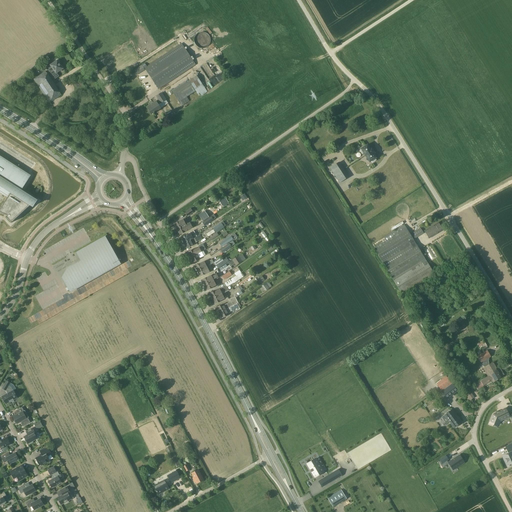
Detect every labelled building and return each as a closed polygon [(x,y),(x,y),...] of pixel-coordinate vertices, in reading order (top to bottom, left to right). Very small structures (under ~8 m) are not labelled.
[(144,68),(159,89),(195,66),(195,65),(196,65),(182,43),(144,68)] [(51,65),(48,67),(49,69),(48,69),(54,79),(58,76),(56,73),(63,69),(59,63),(59,62),(58,60),(57,60),(55,61),(55,63),(51,65)] [(136,75),(145,70),(142,65),(133,71),(136,75)] [(49,103),(61,95),(45,71),(34,79),(49,103)] [(179,102),(196,91),(188,79),(171,90),(179,102)] [(161,103),(166,100),(161,93),(157,96),(159,99),(161,103)] [(160,108),(158,105),(161,103),(159,99),(156,101),(147,107),(151,114),(160,108)] [(367,145),(361,149),(359,150),(362,155),(364,153),(369,162),(371,161),(372,163),(376,160),(375,159),(376,158),(373,154),(375,153),(371,148),(370,149),(367,145)] [(0,190),(9,196),(8,197),(0,209),(0,212),(4,214),(6,215),(7,215),(6,217),(6,216),(6,217),(11,223),(12,223),(11,222),(12,222),(31,205),(33,206),(36,202),(20,191),(29,176),(0,157),(0,190)] [(340,183),(347,178),(337,163),(330,168),(340,183)] [(220,201),(224,207),(230,204),(225,197),(220,201)] [(215,218),(213,215),(202,223),(204,226),(213,220),(215,218)] [(177,229),(190,223),(187,217),(174,224),(175,226),(174,226),(174,227),(175,229),(176,229),(177,229)] [(190,223),(177,229),(177,230),(176,230),(176,231),(177,233),(178,233),(178,232),(179,235),(186,231),(185,230),(192,227),(190,223)] [(224,227),(221,223),(212,228),(215,233),(224,227)] [(429,238),(443,230),(438,223),(424,231),(429,238)] [(382,262),(396,284),(402,295),(435,274),(426,260),(415,242),(407,228),(374,248),(382,262)] [(184,243),(197,236),(194,231),(181,238),(184,243)] [(200,235),(197,236),(184,243),(186,248),(193,245),(192,244),(196,243),(202,239),(200,235)] [(233,239),(231,236),(219,244),(222,247),(233,239)] [(72,269),(67,269),(62,278),(70,292),(121,264),(111,247),(105,237),(76,253),(79,259),(82,263),(77,266),(72,269)] [(233,245),(231,242),(224,247),(226,250),(231,247),(233,245)] [(190,257),(203,251),(206,249),(207,248),(205,244),(201,246),(195,250),(194,249),(188,252),(190,257)] [(203,251),(190,257),(193,262),(199,259),(199,258),(205,255),(203,251)] [(236,266),(246,259),(242,253),(238,256),(232,260),(236,266)] [(218,268),(229,261),(227,258),(223,260),(221,258),(214,262),(218,268)] [(197,271),(210,265),(214,263),(212,259),(209,261),(208,260),(202,264),(201,263),(195,266),(197,271)] [(210,265),(197,271),(200,277),(209,272),(209,271),(212,269),(210,265)] [(222,276),(224,280),(231,275),(229,271),(222,276)] [(212,299),(225,292),(229,291),(227,287),(234,283),(244,276),(241,272),(231,279),(225,283),(226,286),(216,291),(216,290),(210,293),(212,299)] [(204,285),(217,278),(215,274),(211,276),(211,275),(208,276),(202,280),(203,282),(202,282),(202,283),(203,285),(204,284),(204,285)] [(220,283),(217,278),(204,285),(207,290),(214,287),(213,287),(216,285),(220,283)] [(265,292),(272,287),(268,281),(261,285),(265,292)] [(225,292),(212,299),(215,304),(221,301),(221,300),(227,297),(225,292)] [(238,296),(236,294),(235,295),(234,296),(235,296),(228,299),(230,302),(224,305),(223,304),(217,307),(219,313),(237,304),(238,303),(236,298),(238,296)] [(237,304),(219,313),(222,318),(228,315),(228,313),(232,311),(234,313),(240,309),(237,304)] [(492,372),(497,369),(493,362),(489,365),(488,358),(491,357),(487,350),(477,356),(481,363),(480,364),(485,367),(489,375),(492,373),(492,372)] [(477,390),(483,386),(490,382),(489,380),(491,378),(493,382),(502,377),(502,376),(497,369),(492,372),(492,373),(489,375),(480,381),(474,385),(477,390)] [(456,389),(448,379),(446,376),(436,383),(438,386),(446,397),(456,389)] [(13,400),(17,398),(13,390),(13,391),(11,388),(8,386),(10,383),(7,381),(2,389),(5,390),(6,390),(8,393),(2,397),(6,404),(10,402),(14,400),(13,400)] [(469,390),(464,393),(469,401),(472,399),(474,398),(469,390)] [(23,427),(30,423),(28,418),(29,418),(25,410),(24,411),(22,407),(15,411),(17,414),(13,417),(17,424),(20,422),(23,427)] [(444,415),(454,428),(462,422),(452,409),(444,415)] [(491,415),(488,423),(494,426),(496,421),(507,416),(504,409),(491,415)] [(40,421),(34,425),(37,430),(43,426),(40,421)] [(32,441),(37,439),(35,435),(36,434),(33,428),(26,432),(28,435),(24,437),(26,440),(25,441),(27,444),(27,443),(28,444),(28,443),(29,445),(33,443),(32,441)] [(0,447),(1,449),(10,444),(10,443),(9,441),(7,438),(0,441),(0,440),(0,447)] [(40,451),(42,455),(36,458),(39,465),(41,465),(50,461),(47,456),(51,454),(47,446),(40,451)] [(174,463),(176,467),(180,465),(171,446),(166,448),(174,464),(174,463)] [(508,467),(511,464),(511,453),(511,452),(508,453),(502,456),(508,467)] [(9,464),(19,459),(17,456),(18,456),(16,453),(15,454),(15,453),(8,456),(7,453),(1,457),(4,462),(7,461),(9,464)] [(462,465),(458,458),(446,465),(449,472),(462,465)] [(316,462),(308,467),(316,479),(324,474),(316,462)] [(23,478),(27,476),(22,465),(10,472),(14,478),(17,477),(19,481),(23,479),(23,478)] [(56,472),(53,467),(48,470),(51,476),(53,479),(48,481),(52,488),(61,483),(58,476),(60,476),(57,472),(56,472)] [(342,476),(338,469),(318,481),(322,488),(342,476)] [(181,478),(177,470),(167,476),(171,483),(181,478)] [(204,480),(198,470),(191,474),(197,484),(204,480)] [(169,489),(164,480),(154,486),(158,495),(169,489)] [(26,496),(36,491),(34,488),(35,487),(33,485),(32,484),(26,488),(24,485),(18,488),(21,494),(24,492),(26,496)] [(67,487),(60,491),(62,494),(61,495),(61,496),(59,497),(57,498),(59,501),(58,502),(59,504),(60,504),(61,505),(64,503),(65,504),(68,502),(68,501),(71,499),(73,498),(70,491),(69,492),(67,487)] [(347,499),(347,498),(341,489),(327,498),(333,507),(347,499)] [(0,505),(9,501),(4,492),(0,493),(0,505)] [(34,510),(44,505),(42,502),(43,502),(41,499),(40,499),(33,502),(32,499),(26,503),(29,508),(32,506),(34,510)]
